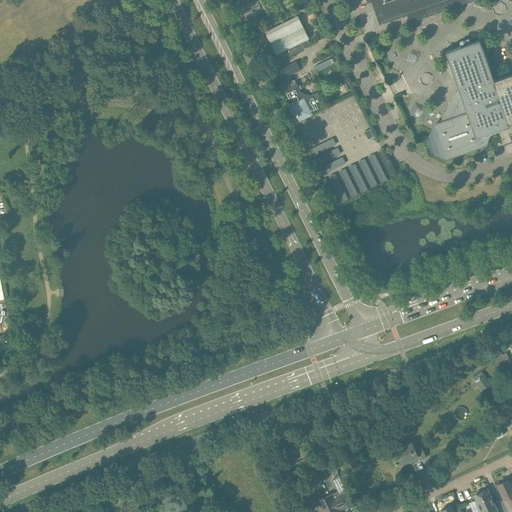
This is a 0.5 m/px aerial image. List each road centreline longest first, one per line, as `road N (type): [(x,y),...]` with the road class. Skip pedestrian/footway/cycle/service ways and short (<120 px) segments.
road 1 (secondary): [(0,501),(361,360)]
road 2 (secondary): [(172,0),(339,338)]
road 3 (secondary): [(363,329),(200,0)]
road 4 (secondary): [(339,338),(0,471)]
road 5 (residential): [(511,161),(458,174),(409,158),(329,0)]
road 6 (secondary): [(361,360),(511,305)]
road 7 (secondary): [(511,276),(363,329)]
road 8 (residential): [(391,511),(511,457)]
